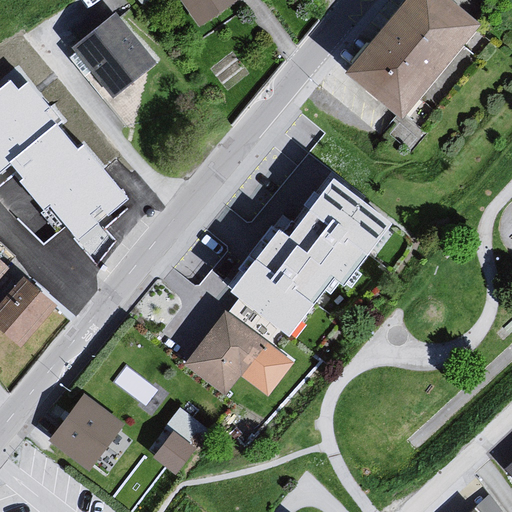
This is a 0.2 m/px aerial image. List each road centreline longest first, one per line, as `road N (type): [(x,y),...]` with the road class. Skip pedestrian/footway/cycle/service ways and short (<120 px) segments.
road 1 (tertiary): [(0,430),(359,0)]
road 2 (residential): [(407,511),(511,414)]
